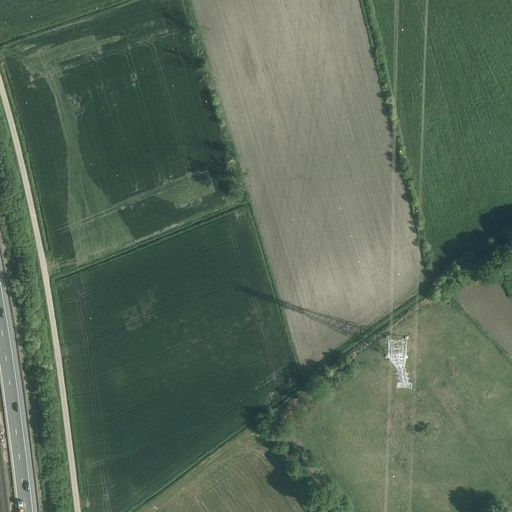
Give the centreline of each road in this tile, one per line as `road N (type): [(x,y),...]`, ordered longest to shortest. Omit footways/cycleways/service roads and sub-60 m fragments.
road 1 (unclassified): [(77,511),(47,294),(0,79)]
road 2 (motorway): [(25,511),(0,322)]
